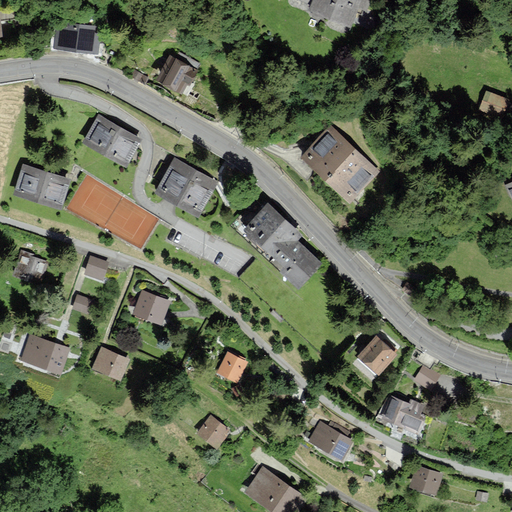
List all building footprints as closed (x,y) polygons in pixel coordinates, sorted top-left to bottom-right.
[(370,0),(299,0),(310,5),(309,8),(350,26),(357,9),(365,12),(370,0)] [(60,21),(55,49),(99,57),(104,29),(60,21)] [(173,55),(158,84),(184,97),(198,69),(173,55)] [(488,92),(481,111),(500,118),(507,99),(488,92)] [(104,116),(86,146),(126,170),(144,140),(104,116)] [(331,127),(303,156),(349,200),(377,171),(331,127)] [(174,159),(157,189),(202,214),(219,184),(174,159)] [(24,165),(15,194),(61,208),(69,179),(24,165)] [(301,236),(268,205),(245,229),(286,267),(281,272),(298,288),(321,263),(297,241),(301,236)] [(23,253),(14,278),(42,288),(51,263),(23,253)] [(109,266),(91,259),(85,274),(103,281),(109,266)] [(416,288),(408,283),(403,289),(411,295),(416,288)] [(143,291),(135,314),(161,324),(169,301),(143,291)] [(94,302),(78,297),(73,309),(90,315),(94,302)] [(70,350),(45,340),(31,336),(29,341),(22,361),(61,375),(70,350)] [(376,336),(358,356),(378,374),(396,354),(376,336)] [(130,361),(102,348),(93,368),(121,380),(130,361)] [(246,361),(227,353),(219,372),(237,381),(246,361)] [(414,377),(430,387),(440,371),(423,361),(414,377)] [(392,397),(382,421),(417,435),(425,415),(420,414),(424,405),(411,400),(409,403),(392,397)] [(229,429),(211,416),(198,433),(217,447),(229,429)] [(320,423),(310,441),(342,459),(352,440),(320,423)] [(419,467),(412,487),(435,494),(442,474),(419,467)] [(265,468),(247,492),(274,511),(294,511),(305,498),(265,468)]
